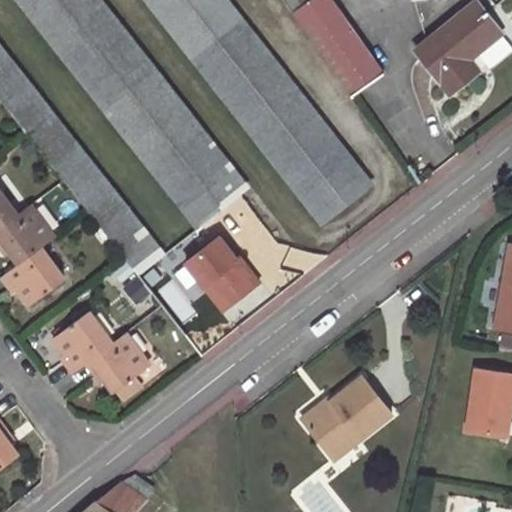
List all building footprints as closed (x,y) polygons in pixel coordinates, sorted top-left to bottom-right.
[(26,0),(250,284),(254,281),(286,256),(289,253),(90,0),(26,0)] [(153,0),(325,220),(365,188),(217,0),(153,0)] [(383,74),(331,0),(309,0),(292,12),(351,96),(383,74)] [(445,34),(419,55),(450,94),(478,71),(469,60),(467,57),(475,51),(477,54),(501,34),(474,1),(440,29),(445,34)] [(445,34),(440,29),(415,50),(419,55),(445,34)] [(469,60),(477,54),(475,51),(467,57),(469,60)] [(206,319),(0,56),(0,98),(186,334),(190,331),(206,319)] [(0,227),(16,215),(0,193),(0,227)] [(16,215),(0,227),(0,243),(4,250),(8,247),(19,263),(40,247),(53,237),(30,205),(16,215)] [(29,305),(64,279),(40,247),(19,263),(3,275),(15,292),(18,289),(29,305)] [(286,256),(254,281),(267,297),(299,272),(286,256)] [(494,328),(511,331),(511,263),(506,263),(494,328)] [(112,343),(88,311),(54,337),(65,351),(61,353),(74,371),(88,361),(112,343)] [(206,319),(190,331),(201,346),(217,334),(206,319)] [(103,375),(115,391),(150,365),(125,333),(112,343),(88,361),(100,378),(103,375)] [(501,348),(511,347),(511,334),(501,334),(501,348)] [(465,430),(506,437),(511,401),(511,374),(475,368),(465,430)] [(361,376),(322,406),(320,403),(300,419),(324,449),(335,440),(340,447),(355,435),(358,439),(391,414),(361,376)] [(0,468),(16,457),(5,441),(9,438),(0,426),(0,468)] [(332,460),(358,439),(355,435),(340,447),(335,440),(324,449),(332,460)] [(83,511),(134,511),(139,507),(154,488),(135,473),(122,481),(93,503),(83,511)]
